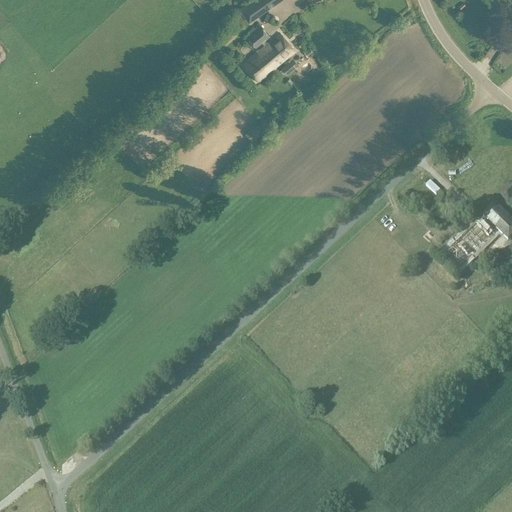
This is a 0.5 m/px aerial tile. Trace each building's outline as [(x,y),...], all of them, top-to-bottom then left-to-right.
[(254,0),(241,9),(249,20),(276,0),(254,0)] [(268,37),(259,26),(247,36),(256,47),(268,37)] [(262,47),(277,66),(295,51),(280,33),(262,47)] [(277,66),(262,47),(243,63),(258,81),(277,66)] [(291,61),(281,68),(287,75),(296,67),(291,61)] [(169,97),(159,101),(162,107),(172,102),(169,97)] [(499,193),(510,204),(511,201),(511,181),(499,193)] [(508,241),(511,236),(511,224),(511,223),(511,219),(495,203),(483,215),(508,241)] [(491,238),(476,224),(446,254),(461,269),(491,238)]
